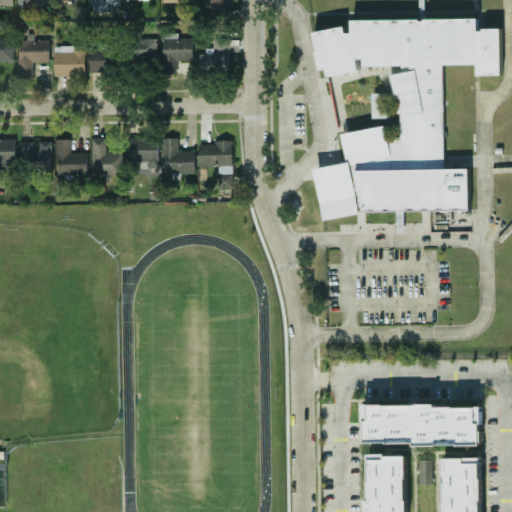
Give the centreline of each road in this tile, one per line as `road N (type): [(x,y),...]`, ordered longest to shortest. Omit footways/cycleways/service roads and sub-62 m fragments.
road 1 (tertiary): [(251,0),(253,163),(301,335),(302,511)]
road 2 (residential): [(250,104),(0,106)]
